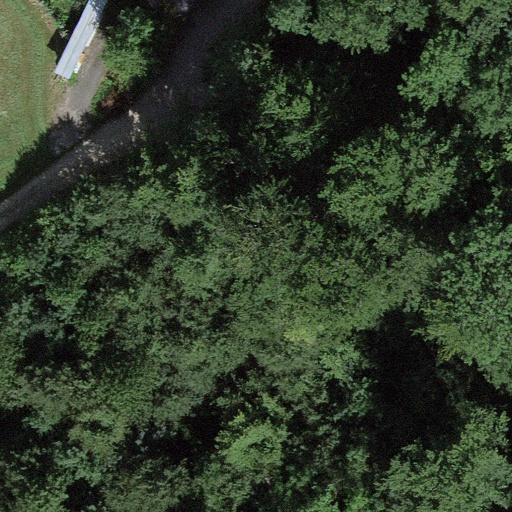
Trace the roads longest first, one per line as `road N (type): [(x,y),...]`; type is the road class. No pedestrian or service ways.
road 1 (track): [(511,149),(393,99),(247,105),(172,75)]
road 2 (track): [(0,220),(252,0)]
